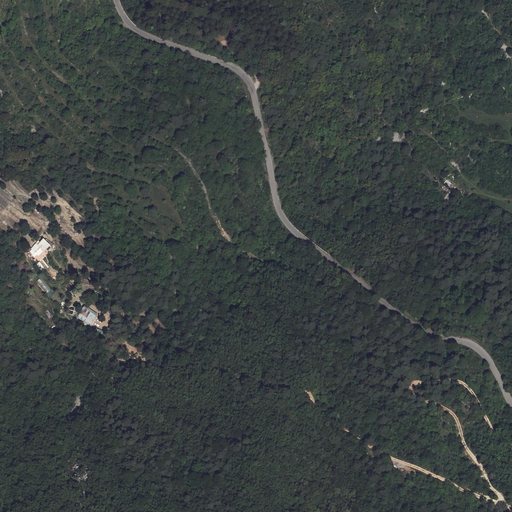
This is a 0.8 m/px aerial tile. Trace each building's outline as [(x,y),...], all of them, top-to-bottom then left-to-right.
[(49,244),(45,240),(39,245),(43,250),(49,244)] [(30,249),(30,251),(38,244),(40,242),(39,241),(30,249)] [(31,253),(32,251),(39,245),(38,244),(30,251),(31,253)] [(43,250),(39,245),(32,251),(35,254),(36,253),(38,255),(43,250)] [(91,313),(84,305),(80,309),(83,313),(86,316),(91,313)] [(90,321),(86,316),(83,313),(79,316),(86,325),(90,321)]
